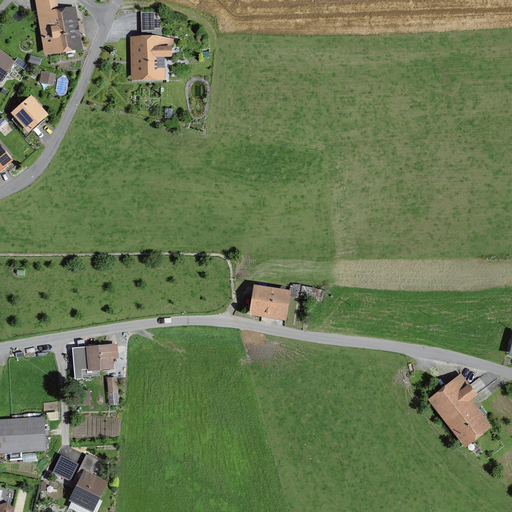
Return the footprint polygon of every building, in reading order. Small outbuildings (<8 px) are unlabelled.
[(77,47),(71,9),(57,12),(55,0),(39,0),(48,52),(77,47)] [(143,33),(162,33),(161,18),(156,18),(156,12),(142,12),(143,33)] [(172,41),(159,37),(137,38),(139,76),(159,76),(159,58),(170,58),(170,49),(172,41)] [(0,55),(0,81),(1,82),(12,64),(0,55)] [(42,71),(40,83),(55,85),(56,74),(42,71)] [(31,100),(16,113),(30,129),(45,116),(31,100)] [(0,120),(0,129),(1,130),(9,124),(4,118),(0,120)] [(0,169),(11,160),(0,147),(0,169)] [(257,291),(254,311),(255,311),(254,315),(263,316),(264,313),(284,316),(287,296),(257,291)] [(117,358),(116,347),(88,350),(88,353),(72,354),(75,381),(83,381),(82,372),(112,369),(111,359),(117,358)] [(116,392),(116,379),(108,379),(109,392),(116,392)] [(470,388),(460,395),(452,385),(434,398),(448,416),(446,418),(447,420),(449,418),(468,443),(486,429),(466,403),(476,396),(470,388)] [(92,390),(82,390),(81,404),(91,404),(92,390)] [(0,460),(5,460),(5,453),(45,451),(43,420),(0,422),(0,460)] [(85,474),(72,499),(87,506),(92,496),(97,499),(104,484),(85,474)]
